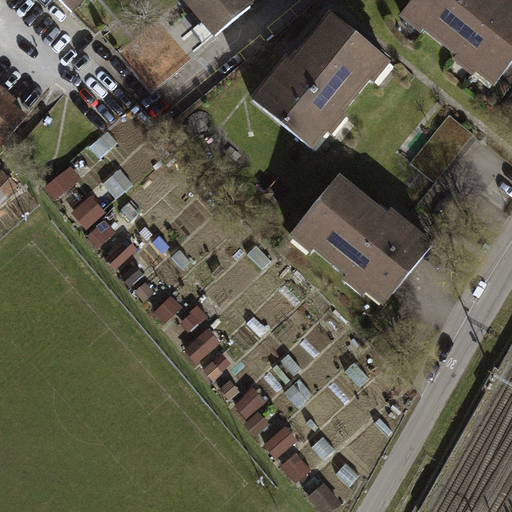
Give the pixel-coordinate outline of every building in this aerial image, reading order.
[(93,4),(96,0),(57,0),(81,23),(96,7),(93,4)] [(245,0),(182,0),(223,47),(259,16),(245,0)] [(426,0),(406,26),(496,97),(511,77),(511,5),(505,0),(426,0)] [(326,160),(393,72),(328,22),(261,111),(326,160)] [(0,141),(4,144),(26,118),(10,104),(14,100),(0,88),(0,141)] [(480,137),(449,116),(413,168),(444,190),(480,137)] [(9,171),(0,178),(0,193),(8,204),(24,191),(9,171)] [(78,184),(70,173),(46,194),(55,204),(78,184)] [(345,179),(293,244),(387,320),(440,255),(345,179)] [(110,208),(102,201),(87,216),(95,224),(110,208)] [(121,236),(110,223),(93,238),(104,251),(121,236)] [(138,253),(126,241),(116,251),(127,263),(138,253)] [(147,272),(139,264),(122,280),(131,288),(147,272)] [(158,293),(149,284),(136,297),(145,306),(158,293)] [(164,330),(183,311),(173,301),(153,320),(164,330)] [(191,339),(209,319),(198,309),(179,328),(191,339)] [(297,355),(288,362),(298,374),(307,366),(297,355)] [(226,370),(218,362),(205,374),(213,383),(226,370)] [(242,393),(233,383),(221,394),(230,404),(242,393)] [(260,413),(248,400),(232,413),(244,427),(260,413)] [(276,406),(266,416),(278,430),(289,421),(276,406)] [(318,430),(306,417),(295,427),(307,440),(318,430)] [(270,431),(260,419),(249,429),(258,440),(270,431)] [(329,460),(317,447),(302,460),(304,463),(314,474),(329,460)] [(304,463),(291,475),(301,486),(314,474),(304,463)]
